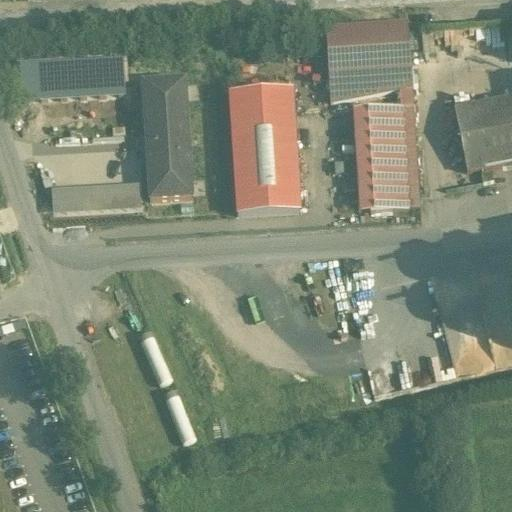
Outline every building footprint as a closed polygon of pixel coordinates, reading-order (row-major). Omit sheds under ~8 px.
[(406,28),(328,32),(326,32),(330,108),(411,92),(406,28)] [(122,67),(19,73),(21,108),(124,102),(122,67)] [(184,83),(142,86),(149,204),(192,201),(184,83)] [(291,94),(229,98),(237,220),(299,216),(291,94)] [(511,102),(453,114),(466,177),(511,167),(511,102)] [(400,113),(354,116),(360,217),(407,214),(400,113)] [(491,176),(480,178),(482,187),(493,185),(491,176)] [(139,191),(51,195),(53,219),(140,214),(139,191)]
